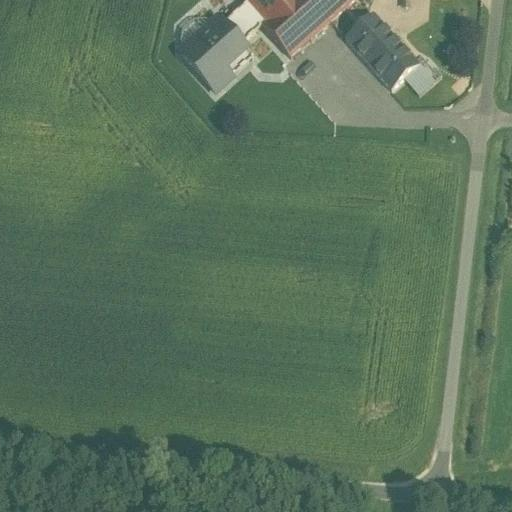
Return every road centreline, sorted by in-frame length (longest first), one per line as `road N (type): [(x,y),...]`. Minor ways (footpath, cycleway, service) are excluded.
road 1 (unclassified): [(500,0),(438,500)]
road 2 (unclassified): [(438,500),(0,454)]
